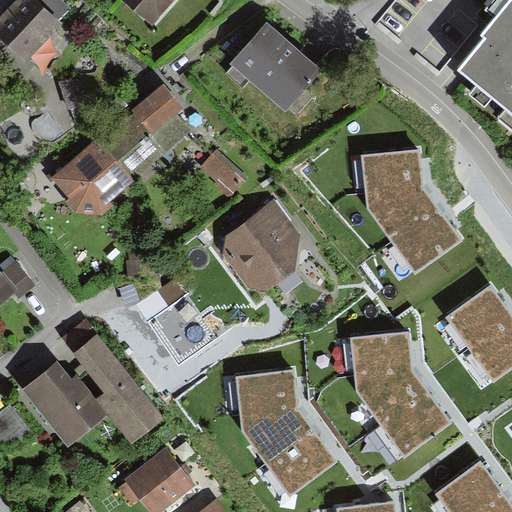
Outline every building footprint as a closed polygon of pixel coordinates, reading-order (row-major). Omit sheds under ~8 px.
[(14,0),(0,15),(0,40),(27,65),(64,25),(37,0),(14,0)] [(123,0),(154,27),(177,0),(123,0)] [(511,0),(510,0),(481,34),(486,39),(460,70),(511,112),(511,0)] [(285,113),(324,69),(270,22),(231,66),(285,113)] [(113,206),(111,203),(135,181),(192,130),(178,115),(185,110),(164,85),(132,112),(135,115),(102,144),(98,140),(53,178),(70,200),(67,202),(76,213),(101,217),(113,206)] [(218,149),(201,167),(217,182),(215,185),(229,198),(248,177),(218,149)] [(369,210),(416,274),(462,239),(424,190),(419,149),(363,157),(369,210)] [(300,248),(302,234),(275,200),(227,236),(224,255),(249,288),(268,290),(278,283),(286,294),(304,281),(296,270),(300,248)] [(36,286),(13,258),(0,268),(0,305),(15,294),(19,299),(36,286)] [(511,312),(492,285),(447,317),(494,383),(511,370),(511,312)] [(188,294),(149,322),(181,366),(220,338),(188,294)] [(132,448),(166,421),(86,322),(61,341),(105,395),(95,404),(107,418),(132,448)] [(411,333),(351,338),(357,393),(405,459),(454,424),(414,369),(411,333)] [(107,418),(95,404),(60,361),(22,392),(69,449),(107,418)] [(294,372),(236,379),(242,427),(290,494),(336,461),(298,409),(294,372)] [(9,405),(0,412),(0,448),(3,453),(30,431),(9,405)] [(182,471),(166,450),(125,482),(148,511),(160,511),(194,486),(182,471)] [(511,511),(511,507),(479,464),(438,495),(450,511),(511,511)] [(96,511),(85,497),(66,511),(96,511)] [(226,511),(218,501),(203,511),(226,511)] [(394,511),(393,503),(337,511),(394,511)]
